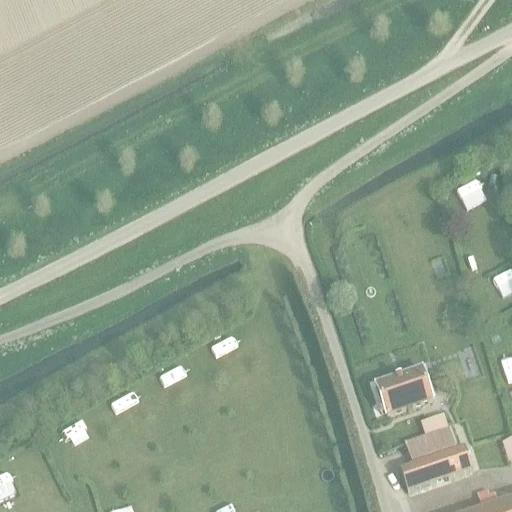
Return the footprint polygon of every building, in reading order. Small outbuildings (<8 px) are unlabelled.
[(496,161),(456,179),(465,199),(505,181),(496,161)] [(505,284),(511,281),(511,259),(498,265),(505,284)] [(182,348),(191,364),(215,351),(206,335),(182,348)] [(376,387),(387,419),(432,404),(421,371),(376,387)] [(87,404),(96,422),(112,414),(103,396),(87,404)] [(450,430),(448,431),(444,418),(420,426),(424,438),(404,445),(412,467),(400,471),(407,494),(472,472),(464,449),(458,452),(450,430)] [(0,477),(16,470),(10,458),(0,463),(0,477)] [(196,500),(200,511),(216,505),(213,494),(196,500)] [(494,497),(489,498),(488,494),(476,498),(480,510),(475,511),(511,511),(511,499),(496,505),(494,497)]
